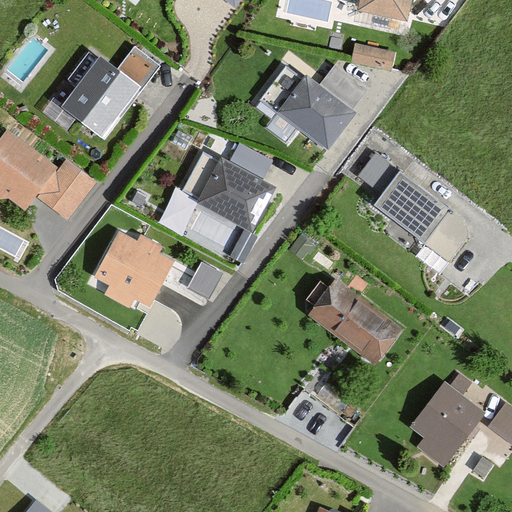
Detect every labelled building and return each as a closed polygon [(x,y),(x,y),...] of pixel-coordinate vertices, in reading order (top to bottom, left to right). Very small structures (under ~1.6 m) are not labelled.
[(408,0),(356,0),(355,7),(405,18),(408,0)] [(397,52),(356,42),(352,60),(393,70),(397,52)] [(138,83),(97,52),(58,104),(99,135),(138,83)] [(356,111),(305,72),(276,110),(326,149),(356,111)] [(58,164),(4,126),(0,131),(0,199),(19,213),(33,193),(66,216),(95,175),(65,154),(58,164)] [(275,183),(219,153),(194,199),(250,229),(275,183)] [(448,203),(398,170),(374,205),(424,238),(448,203)] [(450,203),(425,240),(450,257),(475,219),(450,203)] [(173,254),(114,228),(92,277),(151,304),(173,254)] [(220,269),(198,259),(185,287),(206,297),(220,269)] [(399,327),(330,273),(302,309),(372,362),(399,327)] [(484,414),(442,379),(402,428),(445,462),(484,414)] [(488,421),(511,437),(511,398),(506,395),(488,421)] [(51,511),(33,498),(21,511),(51,511)] [(350,511),(318,500),(314,511),(313,511),(350,511)]
